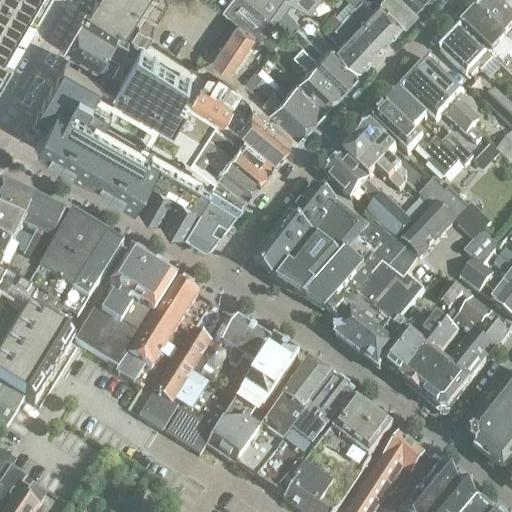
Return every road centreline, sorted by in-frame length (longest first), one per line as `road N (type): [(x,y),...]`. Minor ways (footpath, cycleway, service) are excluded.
road 1 (residential): [(263,215),(457,0)]
road 2 (residential): [(74,0),(0,128)]
